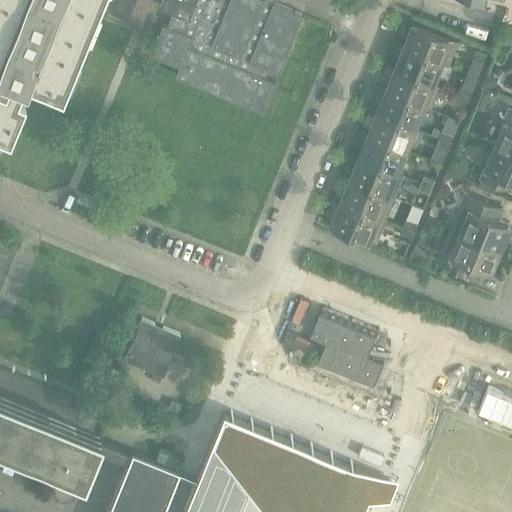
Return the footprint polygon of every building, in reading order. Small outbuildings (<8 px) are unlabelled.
[(0,0),(0,134),(6,137),(8,138),(24,100),(16,96),(23,80),(61,96),(99,0),(0,0)] [(163,24),(157,41),(151,55),(180,67),(176,76),(263,112),(276,82),(266,78),(269,69),(279,73),(303,15),(274,3),(275,0),(162,0),(159,7),(173,13),(168,26),(163,24)] [(416,24),(406,47),(449,64),(458,41),(416,24)] [(406,47),(397,69),(440,87),(440,86),(432,83),(441,62),(448,65),(449,64),(406,47)] [(488,53),(476,49),(473,56),(485,61),(488,53)] [(397,69),(388,92),(430,109),(440,87),(397,69)] [(469,99),(472,91),(460,86),(457,94),(469,99)] [(388,92),(379,114),(414,128),(423,106),(430,109),(388,92)] [(457,94),(454,101),(466,106),(469,99),(457,94)] [(511,110),(510,110),(496,144),(511,150),(511,110)] [(379,114),(370,136),(405,150),(414,128),(379,114)] [(442,131),(439,138),(451,143),(454,136),(442,131)] [(370,136),(361,158),(403,176),(403,175),(396,172),(405,150),(370,136)] [(436,145),(448,150),(451,143),(439,138),(436,145)] [(511,150),(496,144),(482,178),(510,190),(511,185),(511,150)] [(361,158),(352,180),(394,198),(403,176),(361,158)] [(421,183),(433,187),(436,180),(424,175),(421,183)] [(352,180),(343,203),(385,220),(394,198),(352,180)] [(418,190),(430,194),(430,195),(433,187),(421,183),(418,190)] [(467,194),(453,228),(503,248),(508,236),(509,237),(510,235),(506,233),(509,224),(498,219),(503,208),(467,194)] [(348,232),(346,236),(366,244),(368,240),(376,243),(385,220),(343,203),(333,226),(348,232)] [(406,220),(403,227),(415,232),(418,224),(406,220)] [(415,232),(403,227),(400,234),(412,239),(415,232)] [(498,260),(503,248),(453,228),(439,262),(475,277),(479,266),(490,270),(494,261),(498,263),(499,260),(498,260)] [(342,288),(338,298),(358,306),(362,296),(342,288)] [(384,317),(388,306),(362,296),(358,306),(384,317)] [(327,339),(317,365),(319,365),(320,363),(372,384),(371,387),(373,387),(384,360),(368,354),(379,328),(377,327),(376,330),(324,308),(325,306),(323,305),(312,333),(327,339)] [(141,319),(124,360),(162,376),(179,334),(141,319)] [(385,392),(406,400),(412,381),(391,374),(385,392)] [(0,442),(83,477),(99,438),(0,398),(0,442)] [(130,451),(105,511),(182,511),(196,481),(177,473),(178,470),(130,451)]
